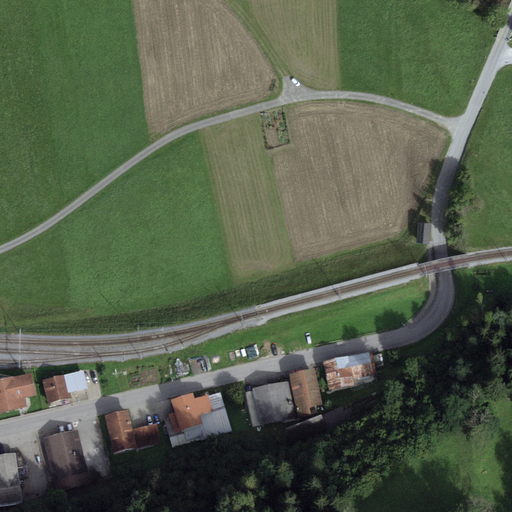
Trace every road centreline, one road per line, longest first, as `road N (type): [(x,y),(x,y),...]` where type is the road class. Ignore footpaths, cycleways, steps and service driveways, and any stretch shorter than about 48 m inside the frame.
road 1 (residential): [(0,431),(421,329),(443,292),(442,186),(499,50)]
road 2 (track): [(0,250),(159,142),(297,95),(373,96),(466,129)]
